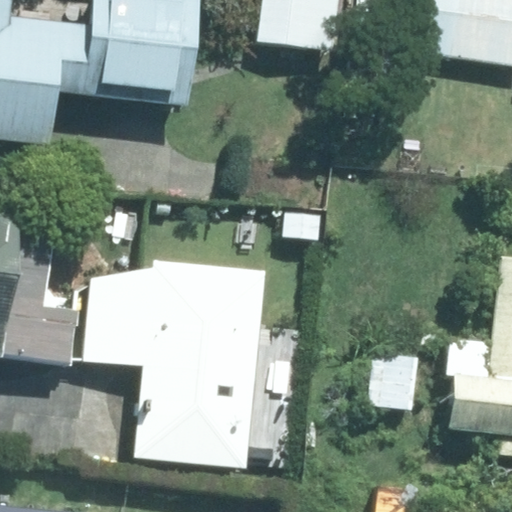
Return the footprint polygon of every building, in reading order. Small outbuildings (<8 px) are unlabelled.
[(0,6),(0,144),(42,149),(47,106),(189,121),(202,0),(87,0),(85,23),(0,14),(0,6)] [(332,0),(259,0),(256,41),(328,47),(332,0)] [(402,0),(355,0),(354,32),(401,33),(402,0)] [(511,73),(511,0),(428,0),(419,59),(511,73)] [(0,312),(11,223),(0,221),(0,312)] [(124,460),(241,473),(263,275),(96,256),(83,369),(134,375),(124,460)] [(511,435),(511,261),(495,259),(471,430),(511,435)] [(369,405),(404,411),(412,361),(378,355),(369,405)]
